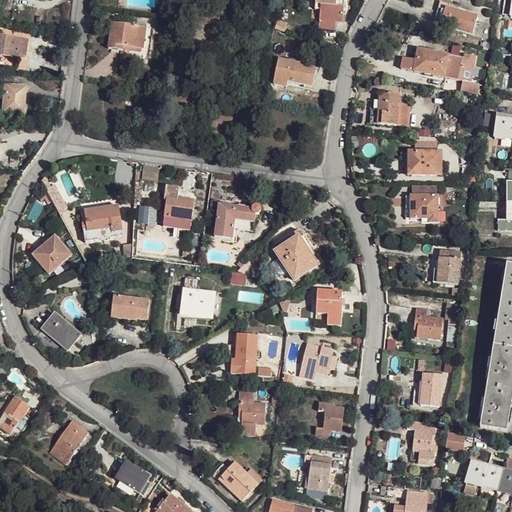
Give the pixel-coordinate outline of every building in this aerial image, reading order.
[(320,10),(319,29),(335,31),(336,23),(342,23),(343,16),(344,0),(315,0),(315,5),(321,6),(320,10)] [(511,16),(511,0),(500,0),(499,15),(511,17),(511,16)] [(435,23),(441,25),(446,9),(448,9),(449,5),(440,3),(435,23)] [(446,9),(441,25),(473,33),(477,18),(448,9),(446,9)] [(284,32),(287,24),(278,21),(275,29),(284,32)] [(112,24),(109,49),(122,51),(122,47),(142,50),(143,50),(146,29),(112,24)] [(0,55),(17,59),(18,55),(25,56),(28,40),(0,35),(0,34),(0,33),(0,32),(0,55)] [(401,70),(413,72),(418,50),(413,49),(411,60),(403,59),(401,70)] [(418,50),(413,72),(445,78),(470,84),(476,57),(465,55),(464,59),(450,56),(418,50)] [(279,61),(274,85),(286,87),(287,82),(311,87),(315,68),(295,64),(289,63),(279,61)] [(3,85),(0,114),(21,116),(22,106),(25,106),(26,87),(3,85)] [(383,113),(382,125),(409,127),(411,105),(399,104),(399,95),(380,93),(379,102),(375,101),(374,113),(383,113)] [(370,112),(369,124),(382,125),(383,113),(374,113),(370,112)] [(511,118),(498,116),(495,138),(511,139),(511,118)] [(412,162),(411,176),(441,176),(441,153),(408,152),(408,162),(412,162)] [(141,179),(158,180),(159,168),(141,167),(141,179)] [(511,174),(508,174),(508,221),(498,221),(498,231),(511,231),(511,174)] [(166,186),(165,199),(167,199),(177,201),(177,199),(178,199),(179,189),(166,186)] [(411,219),(422,220),(429,220),(429,223),(438,224),(438,197),(411,197),(411,219)] [(167,199),(165,218),(191,221),(194,201),(178,199),(177,199),(177,201),(167,199)] [(219,205),(215,237),(233,240),(234,230),(238,231),(253,233),(255,216),(258,216),(260,215),(261,213),(262,211),(260,208),(259,207),(257,206),(255,206),(253,208),(252,210),(219,205)] [(87,223),(88,233),(111,229),(113,238),(123,236),(118,207),(109,209),(85,212),(87,223)] [(138,207),(138,225),(156,225),(156,208),(138,207)] [(191,221),(165,218),(163,226),(190,230),(191,221)] [(88,233),(87,223),(82,224),(85,242),(113,238),(111,229),(88,233)] [(274,246),(275,247),(299,231),(297,230),(274,246)] [(275,252),(294,282),(318,266),(312,256),(299,237),(303,233),(303,232),(299,231),(275,247),(277,251),(275,252)] [(299,237),(312,256),(314,255),(303,233),(299,237)] [(34,256),(49,275),(71,256),(55,238),(34,256)] [(438,275),(437,284),(458,286),(461,254),(440,252),(438,270),(438,275)] [(502,294),(500,306),(511,308),(511,267),(507,266),(506,273),(503,294),(502,294)] [(273,274),(282,286),(288,282),(280,269),(273,274)] [(231,274),(230,285),(245,287),(246,276),(231,274)] [(184,290),(181,314),(213,318),(216,294),(184,290)] [(280,296),(282,300),(290,295),(287,291),(280,296)] [(318,291),(316,322),(328,323),(327,326),(341,327),(342,293),(318,291)] [(113,297),(111,319),(132,321),(133,320),(147,321),(149,301),(113,297)] [(286,313),(290,303),(287,301),(280,304),(283,312),(286,313)] [(459,322),(460,307),(446,306),(445,321),(459,322)] [(496,334),(493,347),(511,349),(511,308),(500,306),(499,314),(500,314),(497,334),(496,334)] [(419,332),(418,338),(440,341),(443,320),(430,318),(431,311),(417,310),(415,326),(420,327),(419,332)] [(55,315),(42,330),(68,351),(81,336),(55,315)] [(237,335),(236,360),(232,360),(231,374),(255,376),(258,336),(237,335)] [(447,342),(446,351),(454,352),(455,343),(447,342)] [(307,344),(299,378),(314,382),(318,366),(335,371),(338,358),(332,357),(334,351),(307,344)] [(489,374),(487,387),(511,391),(511,349),(493,347),(492,354),(493,354),(490,374),(489,374)] [(92,352),(95,364),(104,361),(101,349),(92,352)] [(421,394),(420,406),(439,408),(442,377),(423,375),(421,394)] [(482,415),(480,427),(507,432),(511,400),(511,391),(487,387),(485,395),(487,394),(483,415),(482,415)] [(414,393),(413,405),(420,406),(421,394),(414,393)] [(240,394),(239,412),(243,412),(242,436),(256,437),(256,426),(265,426),(266,404),(253,404),(253,394),(240,394)] [(58,396),(50,407),(57,412),(65,400),(58,396)] [(15,398),(3,415),(0,420),(0,428),(11,436),(17,427),(24,417),(29,408),(15,398)] [(316,429),(315,436),(329,437),(330,431),(338,432),(339,423),(342,423),(344,410),(334,408),(334,406),(319,404),(318,412),(325,412),(323,430),(316,429)] [(17,427),(21,429),(28,419),(24,417),(17,427)] [(72,422),(50,453),(66,465),(89,434),(72,422)] [(419,453),(418,459),(434,461),(434,455),(437,455),(439,430),(426,428),(427,425),(416,424),(414,442),(417,442),(416,452),(419,453)] [(465,440),(448,438),(446,454),(463,456),(465,440)] [(308,482),(307,490),(328,492),(332,459),(312,457),(308,482)] [(472,463),(466,484),(463,494),(474,497),(477,487),(511,495),(511,460),(508,459),(505,471),(472,463)] [(213,474),(219,480),(221,477),(235,463),(233,461),(227,468),(223,464),(213,474)] [(127,462),(116,479),(139,494),(151,477),(127,462)] [(235,495),(242,502),(263,481),(251,470),(247,474),(244,471),(235,463),(221,477),(238,493),(235,495)] [(221,477),(219,480),(235,495),(238,493),(221,477)] [(433,478),(432,489),(441,490),(442,479),(433,478)] [(297,483),(294,495),(307,498),(307,490),(308,482),(304,482),(303,484),(297,483)] [(307,490),(307,498),(327,500),(328,492),(307,490)] [(406,508),(405,511),(425,511),(427,503),(428,495),(408,492),(406,508)] [(153,493),(148,500),(151,503),(157,496),(153,493)] [(171,497),(157,511),(189,511),(184,507),(177,502),(171,497)] [(179,499),(177,502),(184,507),(186,504),(179,499)] [(292,511),(294,507),(276,502),(272,511),(285,511),(286,511),(292,511)] [(438,511),(440,511),(450,511),(452,505),(441,502),(438,511)]
